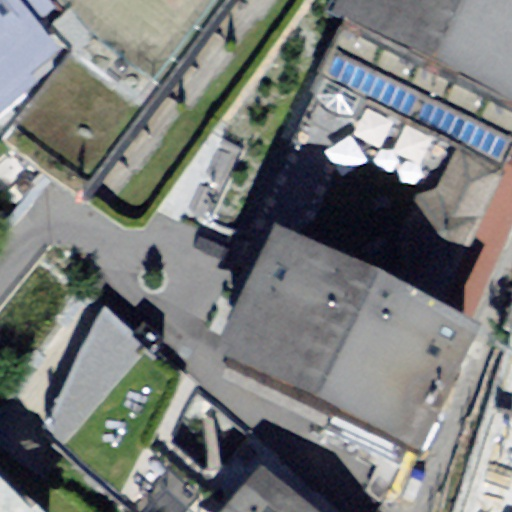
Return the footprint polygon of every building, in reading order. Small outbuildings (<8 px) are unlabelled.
[(0,0),(0,92),(54,45),(13,0),(0,0)] [(106,0),(162,43),(193,0),(106,0)] [(511,0),(339,0),(320,39),(464,109),(504,129),(511,132),(511,0)] [(454,291),(504,129),(464,109),(437,191),(421,191),(394,262),(454,291)] [(288,209),(226,334),(425,432),(487,307),(454,291),(394,262),(288,209)] [(59,409),(100,316),(65,301),(24,393),(59,409)] [(44,412),(77,437),(151,340),(119,315),(44,412)] [(359,511),(269,425),(184,511),(359,511)] [(0,511),(44,511),(54,502),(0,450),(0,511)]
